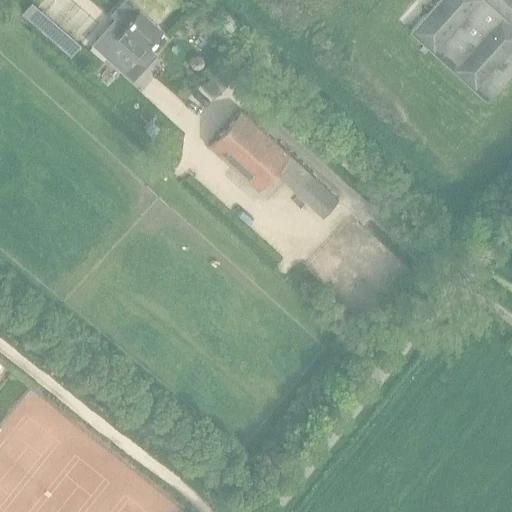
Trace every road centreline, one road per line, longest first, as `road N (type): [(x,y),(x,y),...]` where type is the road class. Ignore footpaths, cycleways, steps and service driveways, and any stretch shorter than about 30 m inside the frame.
road 1 (residential): [(270,511),(461,279)]
road 2 (unknown): [(205,511),(0,348)]
